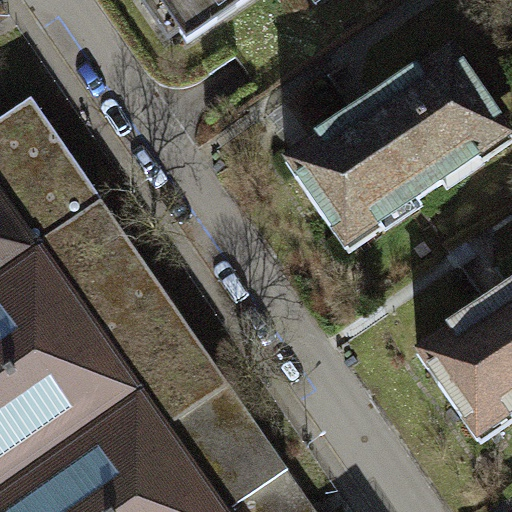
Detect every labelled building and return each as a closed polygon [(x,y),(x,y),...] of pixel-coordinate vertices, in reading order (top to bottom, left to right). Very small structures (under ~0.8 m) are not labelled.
[(169,0),(188,26),(178,32),(186,43),(247,0),(316,0),(169,0)] [(448,46),(283,162),(345,251),(511,136),(448,46)] [(0,122),(0,196),(1,196),(220,511),(315,511),(32,101),(0,122)] [(0,511),(220,511),(1,196),(0,196),(0,511)] [(511,286),(416,354),(479,443),(511,419),(511,286)]
